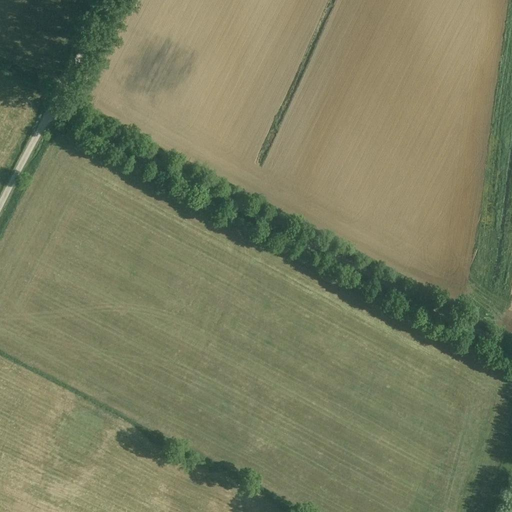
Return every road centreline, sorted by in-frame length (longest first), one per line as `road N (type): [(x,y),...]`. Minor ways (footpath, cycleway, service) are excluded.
road 1 (unclassified): [(511,348),(51,108),(0,205)]
road 2 (track): [(108,0),(51,108)]
